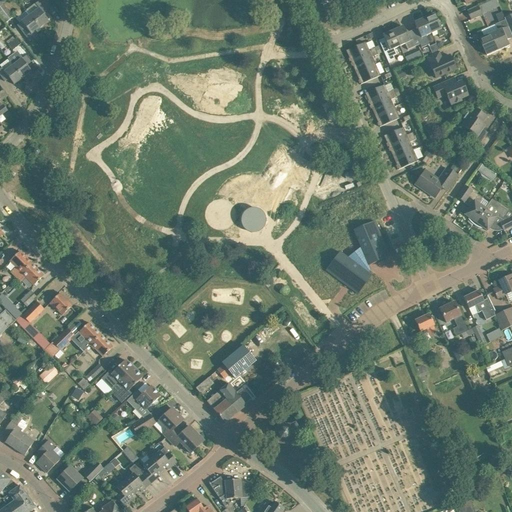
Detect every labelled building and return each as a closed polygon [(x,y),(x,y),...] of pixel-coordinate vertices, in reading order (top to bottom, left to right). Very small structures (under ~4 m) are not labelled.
[(0,2),(0,1),(0,14),(6,23),(13,18),(0,2)] [(30,15),(40,28),(48,21),(44,15),(48,12),(39,1),(26,10),(30,15)] [(483,15),(479,7),(468,12),(472,20),(483,15)] [(505,19),(502,13),(496,16),(498,21),(505,19)] [(435,14),(424,18),(431,33),(437,31),(439,37),(444,35),(435,14)] [(31,34),(40,28),(30,15),(25,19),(22,15),(16,20),(19,24),(17,25),(22,31),(26,28),(31,34)] [(414,23),(416,27),(421,37),(417,39),(420,45),(428,42),(426,36),(431,33),(424,18),(414,23)] [(506,20),(505,20),(499,23),(496,25),(498,31),(492,34),(499,51),(511,46),(506,35),(511,32),(506,20)] [(403,26),(393,31),(400,46),(405,44),(408,50),(416,46),(413,39),(409,41),(403,26)] [(400,46),(393,31),(383,35),(385,42),(380,44),(389,63),(395,60),(393,56),(397,54),(394,48),(400,46)] [(487,56),(499,51),(492,34),(484,37),(481,31),(477,33),(480,39),(487,56)] [(6,42),(13,50),(21,43),(15,35),(6,42)] [(374,47),(372,49),(369,42),(366,44),(365,42),(346,51),(351,62),(376,51),(374,47)] [(436,44),(429,47),(432,53),(438,50),(436,44)] [(351,62),(356,73),(375,65),(372,57),(377,55),(376,51),(351,62)] [(419,52),(412,55),(415,60),(422,57),(419,52)] [(456,69),(455,67),(455,66),(455,65),(455,64),(454,63),(454,62),(453,62),(452,61),(450,55),(442,59),(439,52),(427,58),(430,64),(429,64),(436,78),(456,69)] [(30,62),(26,56),(13,65),(22,78),(31,71),(27,65),(30,62)] [(2,68),(0,69),(0,75),(4,82),(9,78),(14,85),(22,78),(13,65),(5,72),(2,68)] [(361,84),(380,76),(375,65),(356,73),(361,84)] [(406,76),(403,69),(395,72),(398,79),(406,76)] [(461,82),(457,84),(446,88),(444,83),(433,88),(438,99),(443,96),(442,95),(446,94),(452,107),(462,102),(461,99),(468,96),(461,82)] [(365,94),(370,105),(395,94),(398,92),(397,88),(387,92),(384,85),(365,94)] [(370,105),(375,116),(394,107),(391,100),(396,97),(395,94),(370,105)] [(380,127),(384,125),(399,118),(394,107),(375,116),(380,127)] [(462,125),(477,136),(484,125),(481,123),(486,116),(474,108),(462,125)] [(384,136),(389,147),(414,136),(412,133),(406,135),(403,128),(384,136)] [(414,136),(389,147),(394,158),(413,150),(410,142),(415,140),(414,136)] [(478,147),(481,142),(476,138),(473,143),(478,147)] [(424,155),(426,156),(429,158),(434,150),(429,146),(424,155)] [(399,170),(403,168),(418,161),(413,150),(394,158),(399,170)] [(460,154),(456,160),(462,164),(466,158),(460,154)] [(462,169),(453,163),(450,168),(455,172),(456,171),(459,173),(462,169)] [(496,175),(482,164),(478,171),(492,181),(496,175)] [(435,198),(444,185),(449,188),(458,176),(451,171),(450,173),(445,170),(438,180),(425,171),(415,184),(435,198)] [(465,186),(457,198),(464,202),(472,191),(465,186)] [(469,218),(468,219),(471,222),(474,225),(489,203),(478,195),(464,215),(469,218)] [(491,200),(489,203),(474,225),(476,227),(477,227),(479,228),(481,229),(482,229),(483,228),(487,231),(503,208),(491,200)] [(262,232),(266,210),(246,206),(242,228),(262,232)] [(511,217),(499,223),(503,231),(511,226),(511,217)] [(326,270),(358,295),(372,276),(368,273),(370,270),(368,266),(390,257),(375,221),(353,230),(361,248),(347,258),(340,252),(326,270)] [(27,269),(28,267),(32,264),(20,251),(10,261),(16,267),(10,272),(17,278),(27,269)] [(43,276),(32,264),(28,267),(27,269),(17,278),(20,282),(24,278),(25,278),(26,278),(33,286),(43,276)] [(493,290),(497,298),(505,294),(505,295),(511,292),(511,274),(499,281),(501,286),(493,290)] [(37,297),(30,291),(20,301),(27,307),(37,297)] [(486,319),(491,317),(484,302),(479,291),(463,298),(469,309),(476,306),(478,312),(481,310),(486,319)] [(54,307),(62,315),(72,305),(60,293),(49,304),(54,308),(54,307)] [(36,302),(22,316),(30,324),(44,310),(36,302)] [(456,336),(461,334),(463,338),(474,333),(472,329),(468,331),(465,324),(464,324),(461,316),(454,302),(439,309),(446,323),(454,319),(457,327),(453,329),(456,336)] [(511,325),(511,313),(510,308),(495,315),(502,330),(511,325)] [(5,310),(0,314),(0,335),(15,321),(15,320),(5,310)] [(427,329),(430,336),(433,342),(439,340),(436,333),(433,326),(434,326),(429,314),(415,321),(420,332),(427,329)] [(16,320),(15,320),(15,321),(44,350),(50,344),(30,324),(22,316),(16,320)] [(493,319),(488,322),(492,330),(498,327),(493,319)] [(83,352),(90,345),(101,335),(89,323),(79,332),(80,334),(75,339),(81,346),(79,348),(83,352)] [(472,328),(480,345),(486,342),(478,325),(472,328)] [(489,342),(502,335),(499,328),(486,334),(489,342)] [(53,343),(54,345),(60,351),(75,336),(67,329),(53,343)] [(95,349),(103,357),(113,347),(101,335),(90,345),(94,350),(95,349)] [(393,349),(401,343),(397,337),(388,344),(393,349)] [(450,348),(452,351),(452,352),(455,358),(461,355),(456,345),(450,348)] [(217,371),(223,379),(230,373),(235,378),(256,361),(243,346),(222,363),(224,365),(217,371)] [(511,347),(502,352),(505,359),(511,356),(511,347)] [(505,359),(496,363),(486,368),(490,377),(505,371),(504,370),(509,368),(508,366),(505,359)] [(111,374),(116,379),(110,384),(114,388),(134,369),(126,360),(111,374)] [(59,373),(52,365),(39,377),(46,385),(59,373)] [(99,365),(86,377),(89,381),(103,369),(99,365)] [(427,380),(426,376),(428,375),(425,366),(421,368),(420,365),(415,367),(420,382),(427,380)] [(134,369),(114,388),(118,393),(124,387),(128,391),(142,377),(134,369)] [(19,385),(24,381),(25,380),(24,380),(20,376),(20,375),(12,383),(17,388),(19,385)] [(214,383),(209,377),(196,388),(201,394),(214,383)] [(84,391),(86,389),(90,385),(84,379),(78,384),(84,391)] [(226,398),(238,412),(246,405),(245,404),(251,399),(242,388),(236,394),(226,382),(221,387),(222,389),(220,391),(226,398)] [(0,404),(0,405),(15,388),(10,383),(0,394),(0,404)] [(136,411),(142,406),(146,410),(160,396),(151,386),(142,395),(137,390),(127,401),(136,411)] [(83,392),(76,388),(71,397),(78,401),(83,392)] [(224,423),(238,412),(226,398),(220,391),(207,401),(214,410),(224,423)] [(59,410),(55,406),(51,410),(56,414),(59,410)] [(77,413),(72,407),(67,412),(72,417),(77,413)] [(176,427),(182,421),(183,420),(172,408),(164,415),(158,421),(166,430),(162,434),(165,438),(176,427)] [(102,418),(94,410),(90,415),(89,416),(97,424),(102,419),(102,418)] [(150,414),(131,425),(137,435),(155,423),(150,414)] [(11,422),(4,431),(10,435),(5,442),(24,456),(34,441),(21,432),(22,430),(17,426),(21,420),(15,415),(11,422)] [(277,443),(279,443),(288,444),(295,435),(300,432),(299,430),(299,429),(300,431),(304,429),(304,428),(305,427),(303,422),(302,423),(301,422),(297,423),(298,425),(296,425),(295,423),(290,425),(279,424),(272,433),(274,435),(270,437),(273,442),(276,441),(277,443)] [(182,433),(176,427),(165,438),(174,447),(179,442),(191,453),(204,441),(203,440),(203,439),(200,435),(198,435),(189,426),(182,433)] [(56,448),(48,441),(37,452),(42,456),(36,463),(47,473),(60,459),(52,451),(56,448)] [(130,447),(124,450),(132,462),(138,459),(130,447)] [(167,470),(172,466),(177,462),(164,447),(151,458),(162,471),(165,468),(167,470)] [(151,458),(143,466),(143,467),(139,470),(150,484),(159,476),(158,474),(162,471),(151,458)] [(115,468),(120,464),(116,459),(111,463),(115,468)] [(90,481),(102,468),(96,461),(83,474),(90,481)] [(129,470),(133,474),(125,480),(135,493),(139,489),(141,492),(150,484),(139,470),(134,465),(129,470)] [(69,492),(73,488),(82,479),(70,467),(57,480),(69,492)] [(98,474),(104,479),(107,475),(102,470),(98,474)] [(0,472),(0,492),(7,484),(10,480),(0,472)] [(240,506),(244,506),(254,487),(246,483),(241,483),(240,480),(225,481),(223,482),(220,478),(222,477),(221,476),(209,484),(225,507),(230,503),(227,499),(240,498),(240,506)] [(7,484),(0,492),(0,494),(4,497),(8,494),(13,502),(17,499),(27,511),(29,511),(34,509),(34,506),(25,493),(20,486),(19,487),(10,480),(7,484)] [(124,506),(129,502),(133,498),(131,496),(135,493),(125,480),(112,491),(124,506)] [(13,502),(8,494),(4,497),(2,499),(6,504),(7,506),(13,502)] [(212,511),(209,507),(208,507),(207,506),(203,509),(196,498),(184,506),(188,511),(212,511)] [(11,511),(27,511),(17,499),(13,502),(7,506),(11,511)] [(469,501),(466,511),(474,511),(475,511),(470,500),(469,501)] [(92,511),(91,509),(87,511),(119,511),(113,501),(101,509),(102,511),(100,511),(92,511)] [(458,511),(466,511),(469,501),(460,504),(458,511)] [(259,511),(281,511),(284,509),(274,502),(270,507),(265,504),(259,511)]
